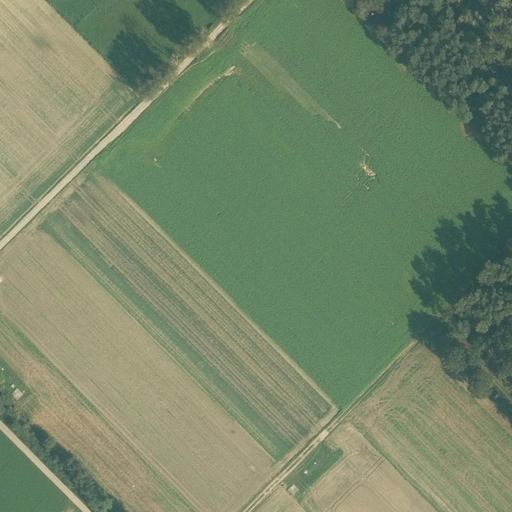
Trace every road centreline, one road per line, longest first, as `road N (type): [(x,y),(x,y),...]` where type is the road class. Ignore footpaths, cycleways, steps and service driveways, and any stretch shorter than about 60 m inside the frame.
road 1 (track): [(246,511),(511,246)]
road 2 (unclassified): [(247,0),(0,243)]
road 3 (unclassified): [(85,511),(0,425)]
